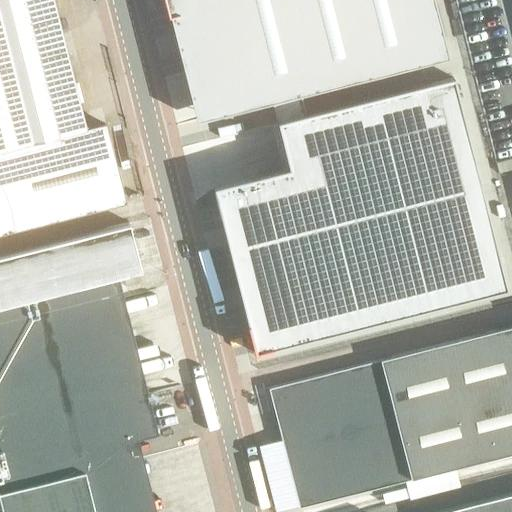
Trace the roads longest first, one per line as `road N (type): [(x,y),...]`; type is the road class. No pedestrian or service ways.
road 1 (unclassified): [(248,511),(120,0)]
road 2 (unknown): [(218,389),(511,308)]
